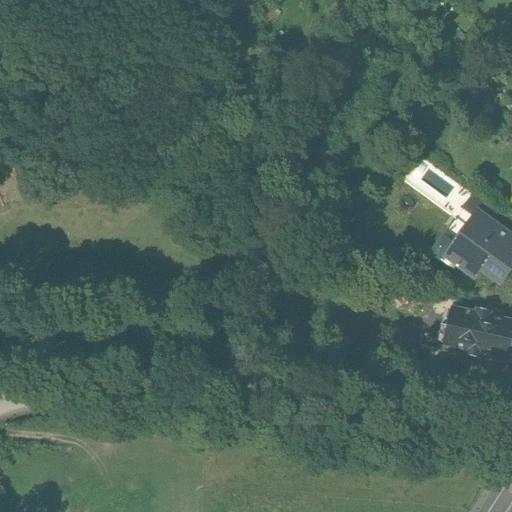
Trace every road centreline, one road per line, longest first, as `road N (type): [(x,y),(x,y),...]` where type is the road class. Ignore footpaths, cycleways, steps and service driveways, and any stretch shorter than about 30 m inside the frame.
road 1 (unknown): [(0,297),(255,316),(511,378)]
road 2 (unknown): [(0,362),(152,306)]
